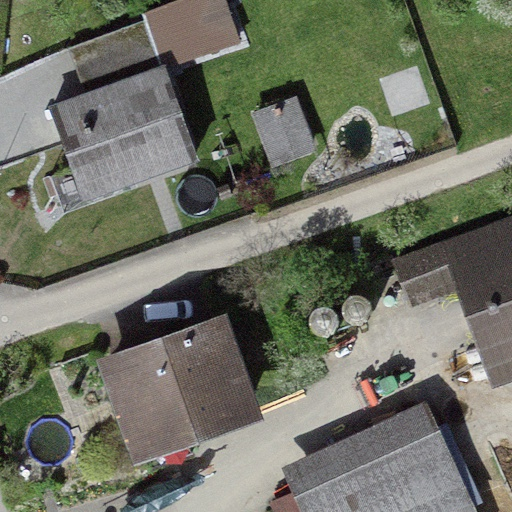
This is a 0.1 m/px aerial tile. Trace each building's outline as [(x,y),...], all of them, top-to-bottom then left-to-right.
[(70,51),(86,98),(48,111),(69,173),(50,179),(63,217),(200,171),(167,73),(242,47),(225,0),(182,0),(140,14),(144,26),(70,51)] [(252,116),(273,171),(318,155),(297,99),(252,116)] [(354,143),(366,168),(392,156),(381,131),(354,143)] [(511,211),(392,255),(411,300),(459,287),(489,382),(511,374),(511,211)] [(347,302),(357,307),(368,303),(372,293),(368,283),(358,278),(348,282),(343,292),(347,302)] [(313,315),(323,319),(334,315),(338,305),(334,295),(324,291),(314,295),(309,305),(313,315)] [(96,348),(133,450),(264,403),(226,301),(96,348)] [(480,511),(475,500),(483,497),(447,418),(440,421),(428,394),(282,460),(294,487),(270,498),(274,506),(260,511),(480,511)]
